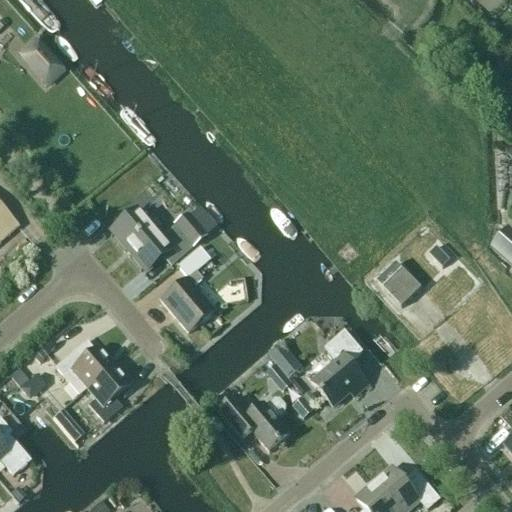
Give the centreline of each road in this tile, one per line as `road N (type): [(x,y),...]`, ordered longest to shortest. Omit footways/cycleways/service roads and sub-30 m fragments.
road 1 (residential): [(260,511),(382,413),(405,405),(427,416),(450,446)]
road 2 (residential): [(78,264),(0,158)]
